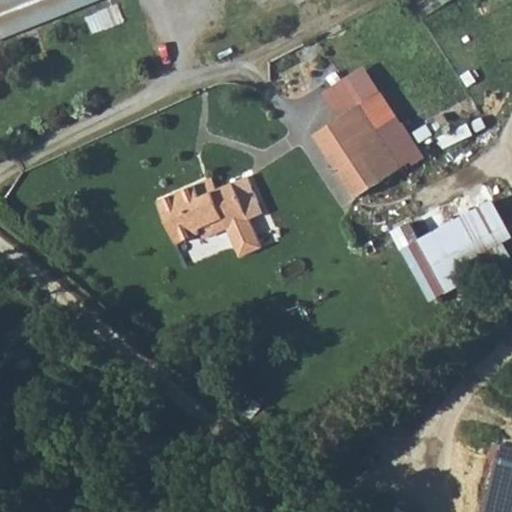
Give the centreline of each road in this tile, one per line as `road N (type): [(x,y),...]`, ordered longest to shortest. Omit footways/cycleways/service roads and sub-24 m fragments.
road 1 (track): [(6,246),(329,511)]
road 2 (track): [(0,167),(368,0)]
